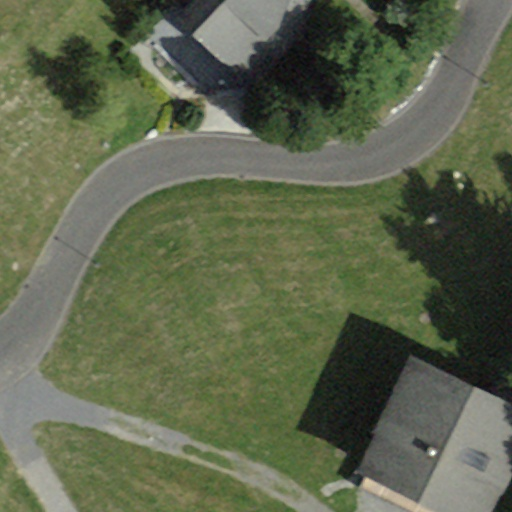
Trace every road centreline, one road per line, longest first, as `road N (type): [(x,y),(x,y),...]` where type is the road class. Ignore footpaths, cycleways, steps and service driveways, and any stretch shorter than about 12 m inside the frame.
road 1 (unclassified): [(480,0),(427,113),(393,147),(341,163),(199,145),(148,154),(96,188),(0,335)]
road 2 (track): [(348,511),(225,448),(0,359)]
